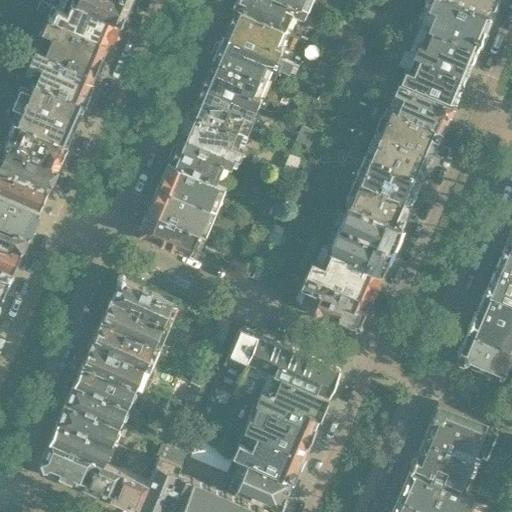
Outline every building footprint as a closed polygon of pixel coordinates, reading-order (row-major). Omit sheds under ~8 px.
[(120,18),(79,0),(70,0),(66,9),(45,0),(41,0),(38,8),(50,13),(52,14),(110,40),(120,18)] [(127,0),(79,0),(120,18),(127,0)] [(234,5),(281,26),(284,27),(291,12),(305,18),(309,7),(292,0),(235,0),(233,4),(234,5)] [(489,15),(454,0),(428,0),(419,21),(428,25),(475,46),(489,15)] [(494,0),(454,0),(489,15),(494,0)] [(222,31),(277,56),(282,45),(274,42),(281,26),(234,5),(223,31),(222,31)] [(365,7),(360,18),(369,22),(374,10),(365,7)] [(110,40),(52,14),(50,13),(43,29),(53,33),(46,48),(97,71),(110,40)] [(475,46),(428,25),(421,43),(415,40),(410,50),(416,53),(464,73),(475,46)] [(222,31),(212,54),(260,74),(266,61),(287,71),(291,62),(279,57),(277,56),(222,31)] [(97,71),(46,48),(36,43),(30,58),(43,64),(37,77),(42,79),(85,98),(97,71)] [(464,73),(416,53),(410,68),(403,66),(399,75),(453,99),(464,73)] [(213,54),(201,81),(256,105),(260,95),(253,92),(260,74),(212,54),(213,54)] [(400,93),(394,108),(440,128),(451,102),(396,78),(391,89),(400,93)] [(85,98),(42,79),(36,93),(31,91),(20,86),(17,94),(32,101),(31,103),(47,109),(48,106),(63,113),(63,114),(76,120),(85,98)] [(201,81),(190,107),(238,127),(239,128),(246,112),(252,115),(256,105),(201,81)] [(63,113),(48,106),(47,109),(31,103),(32,101),(17,94),(12,105),(28,112),(24,122),(67,141),(76,120),(63,114),(63,113)] [(440,128),(394,108),(383,103),(379,112),(380,113),(374,127),(378,129),(430,152),(440,128)] [(190,107),(180,129),(235,152),(250,159),(254,150),(232,141),(238,127),(190,107)] [(67,141),(24,122),(19,120),(14,134),(7,131),(3,140),(6,141),(57,164),(67,141)] [(430,152),(378,129),(374,127),(363,152),(364,153),(420,176),(430,152)] [(180,131),(169,157),(218,178),(225,162),(230,164),(235,152),(180,129),(180,130),(180,131)] [(57,164),(6,141),(3,140),(0,146),(0,168),(47,188),(57,164)] [(410,200),(420,176),(364,153),(355,175),(410,200)] [(169,157),(158,181),(207,203),(218,178),(169,157)] [(47,188),(0,168),(0,188),(39,205),(47,188)] [(399,224),(410,200),(355,175),(345,199),(346,200),(399,224)] [(158,181),(148,205),(197,226),(207,203),(158,181)] [(39,205),(0,188),(0,218),(28,231),(39,205)] [(381,268),(399,224),(346,200),(326,244),(381,268)] [(141,223),(144,230),(187,249),(197,226),(148,205),(141,223)] [(28,231),(0,218),(0,238),(21,248),(28,231)] [(21,248),(0,238),(0,262),(12,268),(21,248)] [(369,296),(381,268),(326,244),(321,242),(315,256),(312,254),(305,268),(369,296)] [(511,245),(505,242),(494,267),(511,274),(511,245)] [(260,256),(251,277),(259,280),(268,259),(260,256)] [(0,262),(0,288),(3,290),(12,268),(0,262)] [(511,274),(494,267),(485,289),(511,301),(511,274)] [(369,296),(305,268),(294,295),(351,320),(360,317),(369,296)] [(118,275),(118,276),(109,296),(166,320),(176,296),(123,274),(122,273),(121,274),(119,275),(118,275)] [(511,301),(485,289),(475,312),(474,311),(467,328),(468,329),(460,347),(459,346),(456,353),(459,358),(465,361),(466,360),(501,375),(504,368),(511,351),(511,301)] [(109,296),(100,317),(156,342),(166,320),(109,296)] [(213,364),(230,320),(218,315),(201,359),(213,364)] [(100,317),(91,338),(148,362),(156,342),(100,317)] [(255,331),(236,323),(225,350),(243,358),(255,331)] [(339,367),(255,331),(243,358),(327,394),(339,367)] [(91,338),(83,358),(82,359),(134,382),(138,384),(148,362),(91,338)] [(243,358),(225,350),(212,381),(230,389),(252,398),(314,425),(327,394),(243,358)] [(82,359),(74,379),(126,401),(134,382),(82,359)] [(202,386),(210,367),(198,363),(194,373),(183,368),(180,377),(202,386)] [(479,383),(482,375),(471,371),(468,379),(479,383)] [(74,379),(65,398),(117,421),(126,401),(74,379)] [(65,398),(57,417),(109,440),(117,421),(65,398)] [(314,425),(252,398),(241,424),(245,427),(303,451),(314,425)] [(437,401),(424,434),(472,454),(473,451),(481,454),(491,428),(484,424),(486,420),(437,401)] [(196,411),(184,405),(178,418),(190,424),(196,411)] [(213,413),(199,407),(191,425),(204,431),(213,413)] [(49,437),(90,455),(97,458),(100,460),(109,440),(57,417),(49,437)] [(303,451),(245,427),(241,424),(230,450),(244,456),(292,477),(303,451)] [(409,468),(410,468),(454,487),(460,474),(471,479),(480,457),(472,454),(424,434),(409,468)] [(40,458),(43,465),(79,481),(88,461),(90,455),(49,437),(40,458)] [(192,450),(187,464),(209,472),(214,457),(192,450)] [(273,511),(178,470),(181,464),(157,454),(146,480),(135,505),(150,511),(273,511)] [(95,464),(97,458),(90,455),(88,461),(95,464)] [(292,477),(244,456),(238,471),(232,469),(226,482),(276,505),(279,506),(285,493),(284,493),(291,477),(291,478),(292,477)] [(100,460),(97,458),(95,464),(88,461),(79,481),(107,493),(118,468),(100,460)] [(146,480),(118,468),(107,493),(135,505),(146,480)] [(462,511),(470,494),(454,487),(410,468),(399,493),(442,511),(462,511)] [(442,511),(399,493),(390,511),(442,511)]
